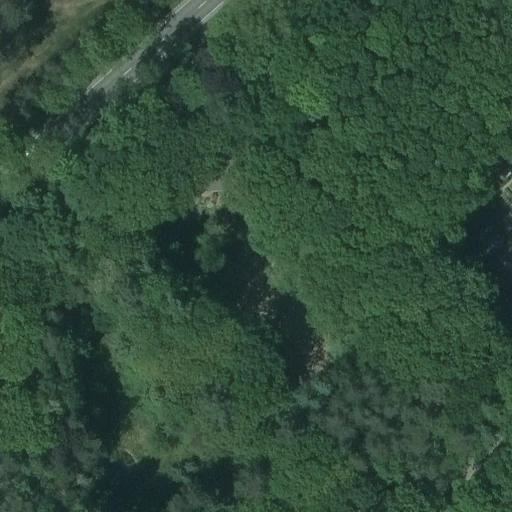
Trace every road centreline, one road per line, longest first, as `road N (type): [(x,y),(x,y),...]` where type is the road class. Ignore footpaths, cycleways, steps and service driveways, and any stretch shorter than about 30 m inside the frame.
road 1 (secondary): [(0,181),(203,0)]
road 2 (residential): [(422,511),(431,488),(511,422)]
